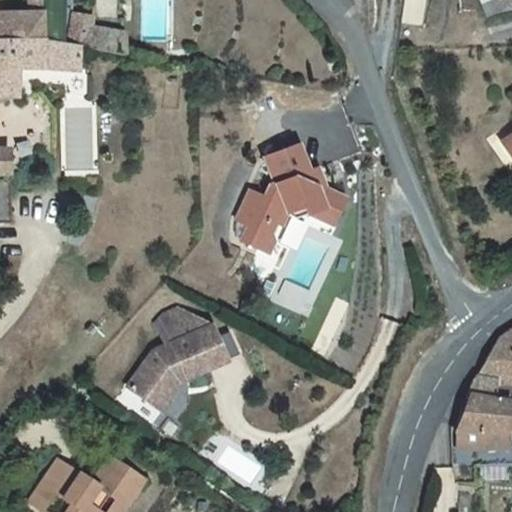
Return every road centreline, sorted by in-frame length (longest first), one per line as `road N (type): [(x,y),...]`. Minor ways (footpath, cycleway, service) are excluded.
road 1 (residential): [(315,0),(346,28),(454,314),(477,332)]
road 2 (tertiary): [(477,332),(424,408),(394,511)]
road 3 (unknown): [(389,318),(385,235),(389,208),(405,185)]
